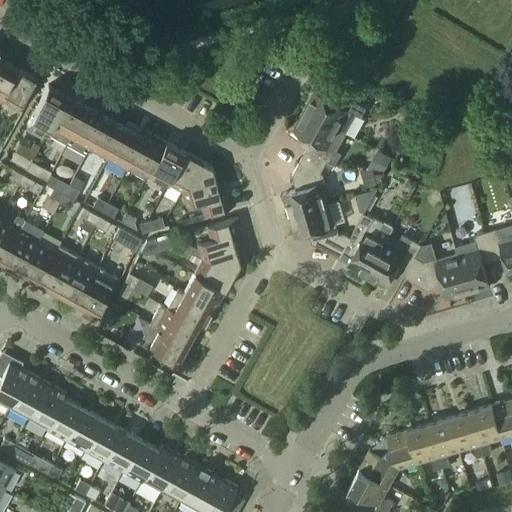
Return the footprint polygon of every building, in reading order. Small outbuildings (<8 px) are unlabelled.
[(0,97),(16,67),(0,58),(0,97)] [(36,78),(16,67),(0,97),(0,98),(19,109),(36,78)] [(27,122),(47,133),(68,95),(48,85),(27,122)] [(314,89),(304,109),(347,132),(357,113),(362,116),(367,105),(346,94),(341,104),(314,89)] [(47,133),(66,143),(86,106),(68,95),(47,133)] [(105,116),(86,106),(66,143),(85,154),(89,147),(88,147),(105,116)] [(304,109),(293,128),(312,138),(307,148),(314,152),(328,160),(335,164),(341,154),(336,151),(347,132),(304,109)] [(124,126),(105,116),(88,147),(89,147),(107,157),(124,126)] [(143,137),(143,136),(124,126),(107,157),(126,168),(143,137)] [(146,130),(143,136),(143,137),(126,168),(146,178),(149,172),(166,141),(146,130)] [(185,151),(166,141),(149,172),(167,182),(185,151)] [(297,189),(283,193),(289,214),(328,203),(322,183),(325,182),(321,171),(325,164),(333,168),(335,164),(328,160),(314,152),(307,148),(292,174),(294,179),(296,179),(299,188),(297,189)] [(212,166),(185,151),(167,182),(181,190),(212,166)] [(22,155),(17,164),(27,169),(32,160),(22,155)] [(368,167),(385,169),(388,163),(374,155),(368,167)] [(27,169),(47,180),(50,173),(52,171),(32,160),(27,169)] [(220,196),(212,166),(181,190),(186,206),(200,202),(204,214),(232,206),(228,193),(220,196)] [(9,177),(20,183),(24,174),(14,169),(9,177)] [(69,183),(50,173),(47,180),(48,184),(54,187),(64,193),(69,183)] [(35,180),(24,174),(20,183),(30,188),(35,180)] [(417,180),(409,176),(407,181),(408,186),(412,188),(417,180)] [(64,193),(75,198),(80,189),(69,183),(64,193)] [(64,193),(54,187),(49,196),(59,202),(64,193)] [(64,193),(59,202),(70,208),(75,198),(64,193)] [(97,196),(93,205),(103,211),(108,202),(97,196)] [(113,216),(118,207),(108,202),(103,211),(113,216)] [(328,203),(289,214),(295,236),(309,232),(311,231),(314,241),(312,242),(339,257),(351,236),(343,232),(339,233),(336,222),(334,223),(328,203)] [(95,224),(100,216),(90,210),(85,219),(95,224)] [(348,264),(367,275),(386,239),(394,226),(375,216),(374,217),(364,211),(352,233),(362,238),(348,264)] [(137,229),(135,221),(137,217),(126,212),(121,220),(137,229)] [(100,216),(95,224),(106,230),(110,221),(100,216)] [(154,229),(165,226),(162,216),(151,219),(154,229)] [(197,242),(201,258),(240,262),(231,233),(239,230),(236,218),(207,226),(211,238),(197,242)] [(18,230),(1,262),(21,272),(37,241),(43,229),(24,219),(18,230)] [(140,222),(143,232),(154,229),(151,219),(140,222)] [(18,230),(0,220),(0,260),(1,262),(18,230)] [(511,222),(497,227),(485,230),(492,254),(503,250),(511,279),(511,222)] [(141,239),(119,226),(113,238),(135,250),(141,239)] [(492,254),(485,230),(474,234),(478,247),(457,253),(469,292),(490,286),(481,257),(492,254)] [(396,245),(386,239),(367,275),(386,286),(401,259),(410,264),(411,265),(416,255),(422,243),(403,233),(396,245)] [(147,240),(145,243),(148,254),(159,251),(157,241),(156,237),(147,240)] [(171,247),(168,238),(157,241),(159,251),(171,247)] [(56,251),(55,251),(37,241),(21,272),(39,282),(56,251)] [(39,282),(58,293),(78,255),(59,244),(55,251),(56,251),(39,282)] [(410,264),(404,276),(427,289),(432,288),(432,285),(443,282),(443,284),(447,298),(469,292),(457,253),(437,259),(437,256),(424,260),(416,255),(411,265),(410,264)] [(97,266),(78,255),(58,293),(77,303),(97,266)] [(225,289),(240,262),(201,258),(194,272),(225,289)] [(117,276),(97,266),(77,303),(96,314),(117,276)] [(123,282),(133,287),(138,277),(129,272),(123,282)] [(215,308),(225,289),(194,272),(184,291),(183,291),(215,308)] [(127,298),(133,287),(123,282),(118,293),(127,298)] [(177,287),(167,306),(198,324),(204,328),(215,308),(183,291),(184,291),(177,287)] [(113,301),(107,312),(116,317),(122,306),(113,301)] [(161,303),(150,322),(188,343),(198,324),(167,306),(161,303)] [(150,357),(173,369),(188,343),(150,322),(139,342),(154,350),(150,357)] [(0,362),(0,401),(9,407),(28,371),(9,361),(6,366),(0,362)] [(28,417),(47,382),(28,371),(9,407),(28,417)] [(28,417),(47,428),(64,396),(65,396),(67,392),(47,382),(28,417)] [(83,406),(65,396),(64,396),(47,428),(66,438),(83,406)] [(511,433),(511,397),(495,403),(505,435),(511,433)] [(488,440),(505,435),(495,403),(471,409),(484,454),(492,452),(488,440)] [(66,438),(85,448),(102,417),(83,406),(66,438)] [(471,409),(450,416),(460,449),(473,445),(477,456),(484,454),(471,409)] [(446,452),(460,449),(450,416),(429,422),(442,466),(450,464),(446,452)] [(121,427),(102,417),(85,448),(104,459),(121,427)] [(429,422),(408,428),(418,461),(431,457),(435,468),(442,466),(429,422)] [(104,459),(123,469),(140,438),(121,427),(104,459)] [(399,466),(418,461),(408,428),(387,434),(387,435),(379,442),(399,466)] [(4,437),(0,444),(0,447),(9,452),(14,442),(4,437)] [(159,448),(158,448),(140,438),(123,469),(141,479),(159,448)] [(9,452),(28,462),(33,453),(14,442),(9,452)] [(370,448),(359,468),(389,484),(399,466),(379,442),(371,448),(370,448)] [(141,479),(160,490),(180,454),(161,444),(158,448),(159,448),(141,479)] [(199,465),(180,454),(160,490),(179,500),(199,465)] [(37,468),(47,473),(51,464),(52,463),(43,458),(37,468)] [(0,460),(0,486),(4,488),(15,469),(0,460)] [(62,468),(52,463),(51,464),(47,473),(56,478),(62,468)] [(179,500),(198,510),(218,475),(199,465),(179,500)] [(511,479),(511,476),(509,467),(495,472),(499,483),(511,479)] [(389,484),(359,468),(349,487),(378,503),(376,508),(383,511),(387,511),(393,502),(383,496),(389,484)] [(237,486),(218,475),(198,510),(201,511),(235,511),(241,503),(231,498),(237,486)] [(477,482),(479,489),(492,485),(490,478),(477,482)] [(75,488),(85,493),(89,485),(79,479),(75,488)] [(99,490),(89,485),(85,493),(95,499),(99,490)] [(66,511),(78,511),(85,500),(76,495),(66,511)] [(123,511),(127,505),(117,500),(112,509),(118,511),(123,511)]
